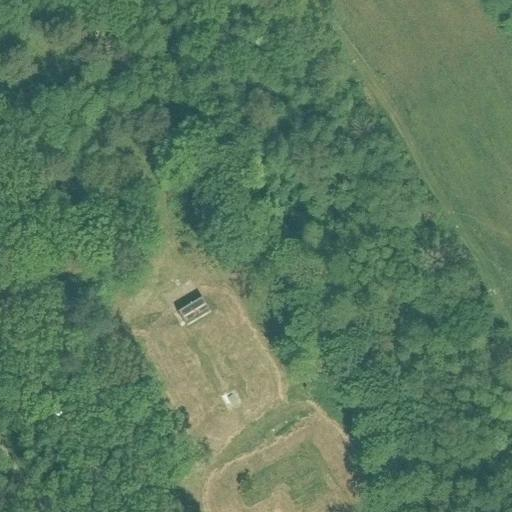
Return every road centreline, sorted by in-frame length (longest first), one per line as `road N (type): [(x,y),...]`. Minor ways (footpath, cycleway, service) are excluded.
road 1 (track): [(20,360),(103,352),(133,359),(164,390),(192,449),(195,511)]
road 2 (tertiary): [(109,511),(0,324)]
road 3 (track): [(103,352),(118,324),(205,247)]
